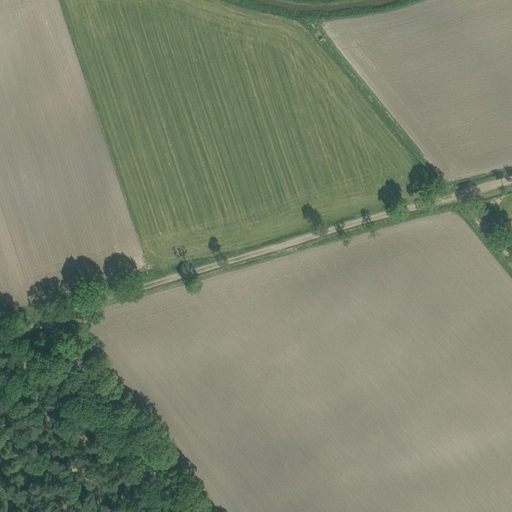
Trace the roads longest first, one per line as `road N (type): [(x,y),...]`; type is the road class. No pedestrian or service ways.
road 1 (track): [(464,196),(0,327)]
road 2 (track): [(191,511),(44,314)]
road 3 (track): [(0,441),(44,314)]
